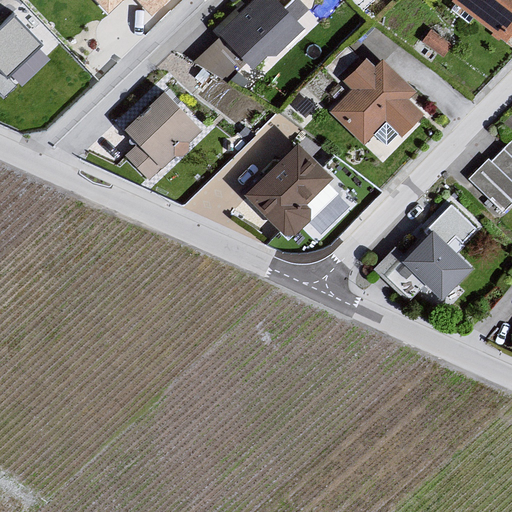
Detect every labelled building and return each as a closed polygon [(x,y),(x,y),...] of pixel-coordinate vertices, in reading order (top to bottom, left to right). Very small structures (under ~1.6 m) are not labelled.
[(167,0),(92,0),(107,15),(123,0),(139,0),(153,14),(167,0)] [(305,29),(277,0),(255,0),(194,60),(220,86),(244,64),(252,73),(305,29)] [(511,0),(459,0),(508,35),(511,30),(511,0)] [(44,40),(12,7),(0,18),(0,90),(4,95),(14,85),(9,75),(44,40)] [(353,90),(333,112),(365,147),(390,121),(407,138),(428,118),(413,102),(421,92),(387,61),(378,69),(368,60),(345,77),(353,90)] [(206,135),(171,88),(125,127),(137,147),(111,167),(146,185),(206,135)] [(511,206),(511,141),(493,162),(487,157),(465,181),(503,217),(511,206)] [(338,181),(307,143),(251,197),(288,238),(318,215),(313,206),(338,181)] [(436,231),(407,262),(447,300),(477,270),(436,231)]
